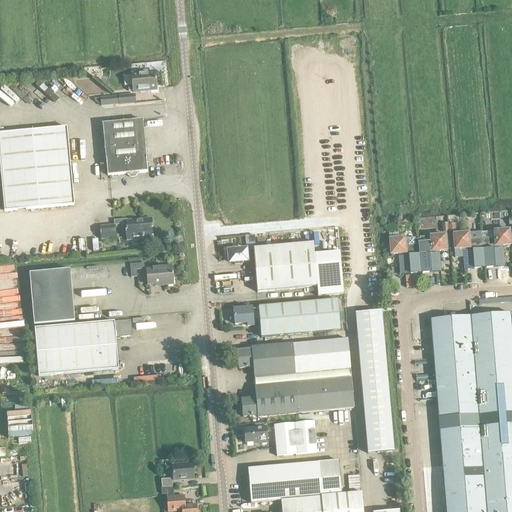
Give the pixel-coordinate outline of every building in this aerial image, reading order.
[(134,93),(159,90),(157,69),(132,72),(134,93)] [(135,95),(118,96),(119,105),(136,103),(135,95)] [(138,174),(138,173),(148,172),(143,120),(103,124),(108,176),(127,174),(127,175),(130,177),(131,176),(135,175),(136,176),(138,174)] [(0,162),(5,212),(74,205),(67,127),(0,133),(0,162)] [(126,231),(125,232),(126,241),(151,239),(151,238),(150,229),(151,229),(152,229),(152,228),(151,219),(141,220),(141,221),(141,222),(137,222),(137,220),(126,221),(126,226),(127,226),(127,231),(126,231)] [(115,225),(100,227),(101,240),(116,239),(115,228),(115,225)] [(494,232),(482,233),(482,240),(485,268),(505,267),(503,246),(511,245),(509,230),(494,232)] [(469,234),(454,235),(455,250),(456,258),(463,257),(464,270),(485,268),(482,240),(482,233),(469,234)] [(421,274),(441,272),(439,251),(447,251),(446,236),(420,238),(420,240),(418,240),(421,274)] [(415,240),(415,238),(407,239),(407,241),(405,241),(405,239),(390,240),(391,255),(399,255),(400,276),(421,274),(418,240),(415,240)] [(313,243),(254,248),(258,292),(317,286),(318,296),(318,297),(345,295),(344,284),(341,252),(314,254),(313,243)] [(229,254),(227,254),(227,261),(229,260),(229,261),(229,263),(234,263),(234,265),(243,265),(242,262),(247,262),(247,257),(246,251),(246,250),(228,251),(229,254)] [(132,277),(138,276),(137,269),(145,268),(145,262),(131,264),(132,277)] [(174,284),(174,275),(173,265),(163,266),(163,267),(148,268),(149,284),(165,283),(165,285),(174,284)] [(35,325),(76,321),(71,269),(30,273),(35,325)] [(340,331),(337,301),(258,307),(258,310),(252,311),(252,308),(234,309),(235,325),(247,324),(247,326),(253,326),(253,318),(259,317),(261,337),(340,331)] [(368,454),(394,451),(381,313),(355,315),(368,454)] [(472,337),(511,333),(511,332),(510,313),(471,317),(472,337)] [(459,338),(472,337),(471,317),(457,318),(459,338)] [(432,340),(459,338),(457,318),(431,320),(432,340)] [(39,375),(119,369),(116,337),(133,335),(132,319),(35,327),(39,375)] [(474,357),(511,353),(511,333),(472,337),(474,357)] [(434,360),(474,357),(472,337),(459,338),(432,340),(434,360)] [(252,350),(237,351),(239,369),(254,367),(255,377),(256,388),(351,379),(350,369),(347,339),(262,347),(252,348),(252,350)] [(476,376),(511,373),(511,353),(474,357),(476,376)] [(436,380),(476,376),(474,357),(434,360),(436,380)] [(477,396),(511,393),(511,373),(476,376),(477,396)] [(437,399),(477,396),(476,376),(436,380),(437,399)] [(256,398),(242,399),(244,416),(258,415),(258,417),(298,414),(353,409),(354,409),(351,379),(256,388),(256,398)] [(479,416),(511,413),(511,393),(477,396),(479,416)] [(439,420),(479,416),(477,396),(437,399),(439,420)] [(511,413),(479,416),(480,427),(482,452),(511,449),(511,413)] [(277,456),(317,452),(313,422),(274,426),(277,456)] [(268,444),(267,426),(244,428),(246,444),(261,443),(261,445),(268,444)] [(442,456),(482,452),(480,427),(440,431),(442,456)] [(484,477),(511,474),(511,449),(482,452),(484,477)] [(444,480),(484,477),(482,452),(442,456),(444,480)] [(251,504),(281,501),(322,498),(342,496),(339,460),(248,468),(251,504)] [(173,481),(194,479),(193,463),(172,465),(173,481)] [(486,502),(511,499),(511,474),(484,477),(486,502)] [(446,505),(486,502),(484,477),(444,480),(446,505)] [(171,479),(162,479),(162,489),(172,488),(171,479)] [(162,489),(163,495),(167,495),(168,511),(172,511),(183,511),(182,511),(197,511),(197,504),(184,506),(183,496),(174,497),(173,488),(172,488),(162,489)] [(342,497),(322,498),(323,511),(363,511),(362,495),(342,497)] [(322,498),(281,501),(282,511),(323,511),(322,498)] [(486,511),(511,511),(511,499),(486,502),(486,511)] [(446,511),(486,511),(486,502),(446,505),(446,511)]
